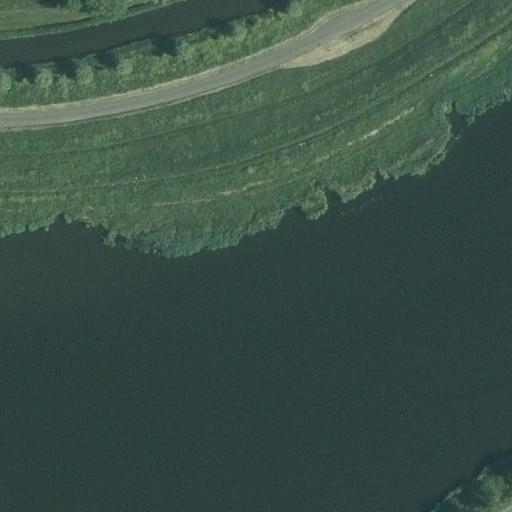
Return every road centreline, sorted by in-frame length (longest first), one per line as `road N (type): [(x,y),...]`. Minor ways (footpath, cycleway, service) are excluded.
road 1 (unknown): [(511,18),(354,116),(250,161),(141,184),(0,193)]
road 2 (unclassified): [(394,0),(290,53),(189,90),(105,110),(0,121)]
